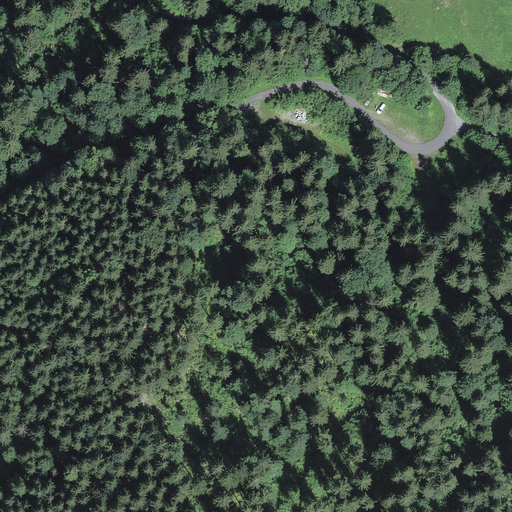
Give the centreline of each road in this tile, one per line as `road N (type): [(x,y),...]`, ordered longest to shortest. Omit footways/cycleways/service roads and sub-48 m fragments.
road 1 (unclassified): [(128,0),(199,22),(313,19),(374,43),(442,97),(452,128),(428,148),(403,142),(327,86),(290,85),(75,158),(0,198)]
road 2 (track): [(381,48),(436,46),(494,78),(511,76)]
